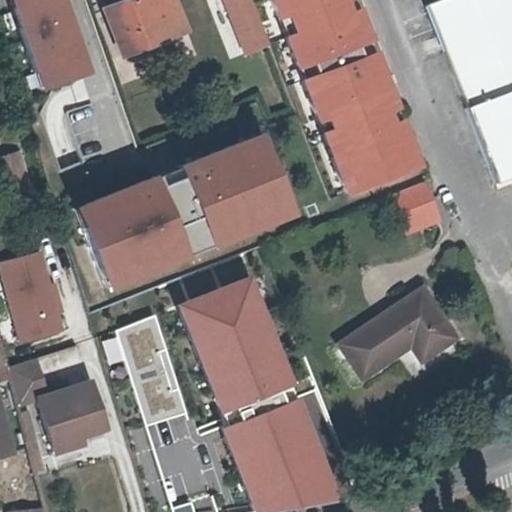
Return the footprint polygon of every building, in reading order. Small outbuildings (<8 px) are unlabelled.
[(63,0),(13,0),(42,85),(87,70),(63,0)] [(168,0),(124,0),(103,8),(120,53),(180,30),(168,0)] [(248,0),(220,0),(242,54),(266,44),(248,0)] [(362,0),(273,0),(347,195),(425,166),(362,0)] [(511,0),(436,0),(426,4),(493,183),(511,175),(511,0)] [(261,131),(77,205),(110,289),(295,214),(261,131)] [(26,180),(18,153),(0,159),(0,179),(2,188),(26,180)] [(423,182),(391,194),(406,233),(438,221),(423,182)] [(266,269),(257,245),(235,253),(240,268),(250,264),(254,273),(266,269)] [(58,329),(53,311),(46,286),(37,252),(0,262),(0,275),(18,340),(58,329)] [(46,286),(53,311),(59,310),(52,284),(46,286)] [(451,340),(417,289),(336,345),(356,378),(407,348),(417,363),(451,340)] [(141,367),(151,394),(145,396),(157,434),(205,417),(184,353),(141,367)] [(75,432),(77,436),(103,429),(90,381),(66,388),(64,383),(54,385),(56,391),(44,395),(34,360),(4,368),(14,403),(35,397),(47,440),(75,432)] [(268,398),(287,450),(310,442),(290,390),(268,398)] [(287,450),(268,398),(253,403),(261,422),(263,421),(275,454),(287,450)] [(75,432),(47,440),(51,454),(80,445),(77,436),(75,432)]
